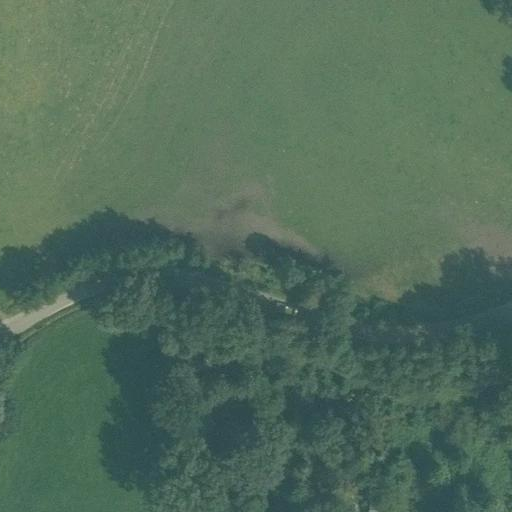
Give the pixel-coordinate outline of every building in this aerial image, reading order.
[(171,349),(170,360),(182,360),(182,350),(171,349)] [(208,377),(206,390),(209,390),(206,416),(262,420),(264,383),(208,377)] [(208,418),(195,419),(196,450),(209,449),(208,418)] [(231,452),(178,455),(181,477),(252,473),(250,432),(231,432),(231,452)] [(305,505),(304,511),(349,511),(350,509),(351,492),(315,486),(312,505),(305,505)] [(371,497),(369,511),(404,511),(405,499),(371,497)]
